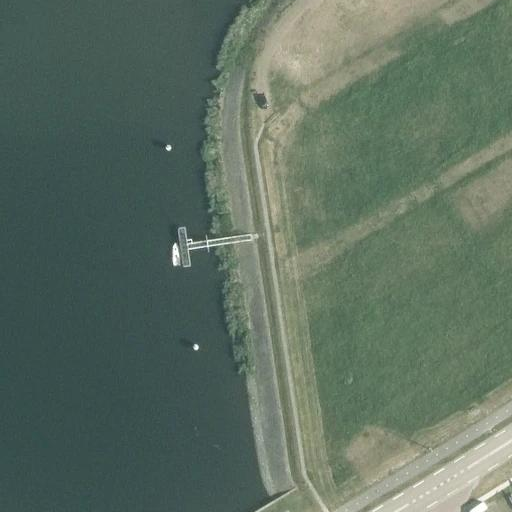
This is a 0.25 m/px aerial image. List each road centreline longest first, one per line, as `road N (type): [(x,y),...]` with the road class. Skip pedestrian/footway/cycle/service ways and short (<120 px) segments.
road 1 (unclassified): [(271,119),(261,79),(272,30),(309,0)]
road 2 (secondary): [(396,511),(511,439)]
